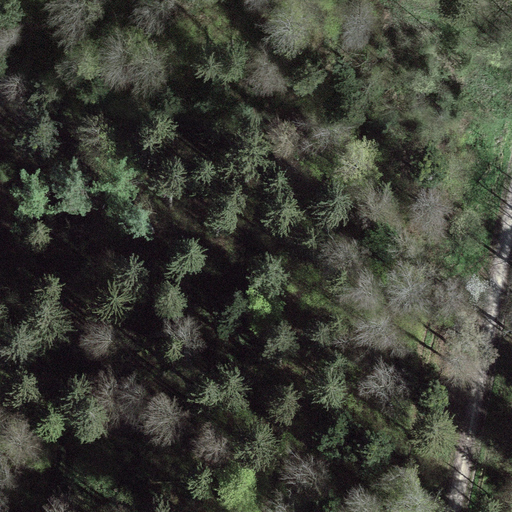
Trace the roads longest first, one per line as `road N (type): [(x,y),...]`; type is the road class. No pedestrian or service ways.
road 1 (track): [(60,382),(135,423),(155,425),(212,376),(242,337),(249,311),(252,69),(227,0)]
road 2 (track): [(511,225),(454,511)]
